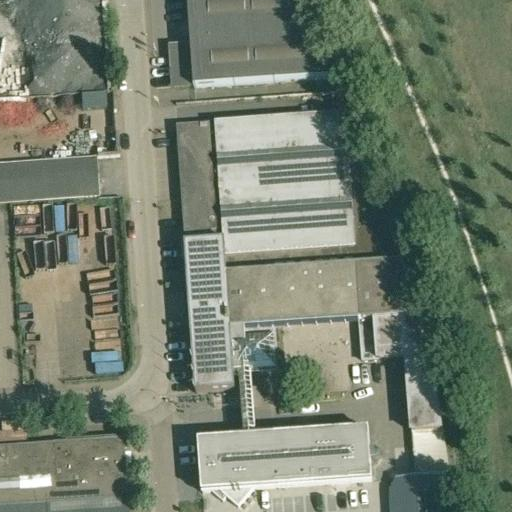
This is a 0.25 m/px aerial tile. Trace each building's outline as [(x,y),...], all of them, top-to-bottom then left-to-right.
[(332,79),(297,0),(187,0),(191,48),(171,49),(174,88),(194,87),(194,89),(332,79)] [(177,128),(196,395),(235,392),(234,376),(277,373),(274,329),(360,323),(363,363),(407,360),(412,434),(443,431),(431,344),(346,116),(177,128)] [(0,167),(0,206),(98,201),(96,160),(0,167)] [(203,494),(212,493),(223,503),(227,499),(238,509),(255,491),(372,482),(368,431),(275,438),(264,429),(244,430),(245,440),(199,443),(203,494)] [(0,511),(127,511),(127,500),(125,467),(124,456),(124,452),(125,451),(124,438),(84,441),(85,442),(40,445),(0,447),(0,511)] [(447,511),(445,477),(397,481),(390,496),(391,511),(447,511)]
